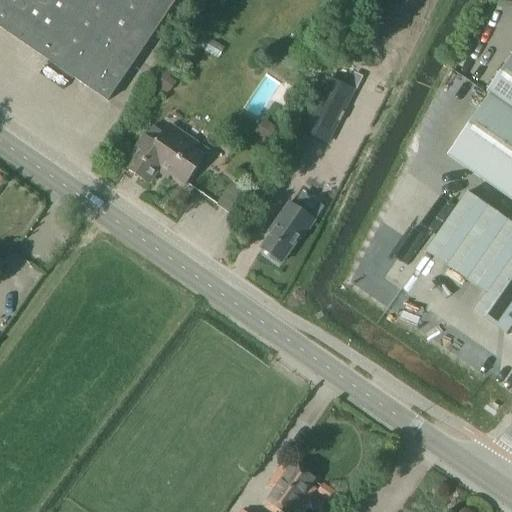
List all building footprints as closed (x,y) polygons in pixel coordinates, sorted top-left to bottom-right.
[(0,0),(0,29),(107,102),(172,0),(0,0)] [(203,36),(197,46),(217,58),(223,48),(203,36)] [(511,58),(486,95),(490,97),(511,112),(511,58)] [(163,72),(153,86),(165,96),(176,82),(163,72)] [(339,119),(342,114),(344,115),(344,114),(342,113),(353,92),(329,80),(303,133),(327,144),(337,123),(339,124),(340,123),(338,122),(339,119)] [(511,112),(490,97),(448,157),(511,202),(511,112)] [(264,119),(254,133),(266,141),(276,127),(264,119)] [(127,145),(115,163),(148,185),(156,173),(167,181),(171,175),(185,184),(206,153),(168,127),(162,136),(152,129),(146,139),(144,137),(135,150),(127,145)] [(233,185),(217,209),(240,224),(256,200),(233,185)] [(511,225),(467,194),(426,253),(486,295),(474,313),(505,335),(511,325),(511,225)] [(271,234),(260,249),(270,255),(270,259),(275,263),(279,262),(281,264),(300,237),(302,239),(313,222),(288,205),(269,232),(271,234)] [(275,491),(263,508),(269,511),(301,511),(317,490),(310,485),(313,481),(292,466),(285,476),(282,474),(278,474),(275,476),(271,482),(270,486),(272,489),(275,491)]
